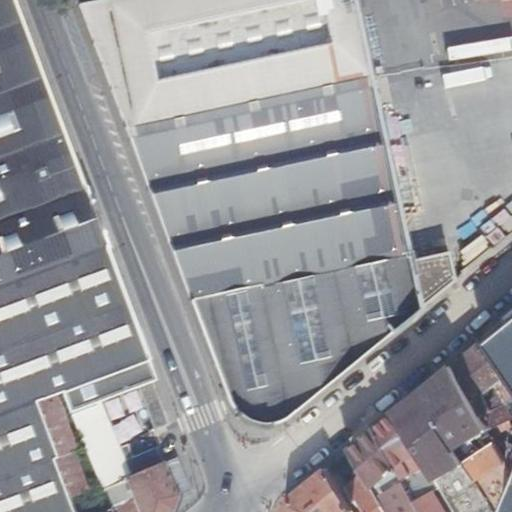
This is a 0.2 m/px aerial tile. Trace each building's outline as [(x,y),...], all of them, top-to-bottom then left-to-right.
[(0,0),(0,511),(72,511),(51,456),(57,454),(34,398),(51,391),(61,387),(71,410),(94,401),(113,394),(134,387),(149,429),(167,423),(152,381),(156,379),(14,0),(0,0)] [(76,0),(157,208),(230,402),(235,413),(238,417),(240,419),(242,422),(248,426),(251,428),(258,430),(265,429),(268,428),(273,427),(278,424),(285,419),(454,281),(448,250),(409,259),(372,82),(354,0),(76,0)] [(511,208),(497,200),(477,238),(487,243),(494,229),(506,235),(511,223),(511,208)] [(511,511),(511,326),(486,348),(508,381),(511,386),(511,483),(499,511),(511,511)] [(482,342),(454,365),(486,424),(493,420),(489,413),(505,404),(496,389),(508,381),(486,348),(482,342)] [(454,365),(422,392),(455,448),(475,480),(502,464),(489,441),(480,446),(472,431),(486,424),(454,365)] [(152,434),(149,429),(134,387),(113,394),(131,442),(152,434)] [(74,447),(51,391),(34,398),(57,454),(51,456),(72,511),(112,511),(110,506),(102,509),(92,485),(84,488),(68,449),(74,447)] [(422,392),(396,413),(427,464),(455,448),(422,392)] [(118,461),(94,401),(71,410),(91,459),(104,455),(108,465),(118,461)] [(396,413),(376,430),(404,480),(411,475),(416,484),(426,479),(422,470),(428,466),(427,464),(396,413)] [(351,450),(366,477),(372,487),(379,483),(394,511),(421,511),(412,495),(404,480),(376,430),(351,450)] [(455,511),(494,511),(475,480),(455,448),(427,464),(428,466),(455,511)] [(173,511),(175,496),(189,490),(177,456),(162,462),(107,484),(118,511),(173,511)] [(353,511),(329,468),(286,502),(284,511),(353,511)] [(385,511),(372,487),(366,477),(346,488),(357,507),(361,504),(365,511),(364,511),(385,511)] [(439,511),(426,487),(412,495),(421,511),(439,511)]
